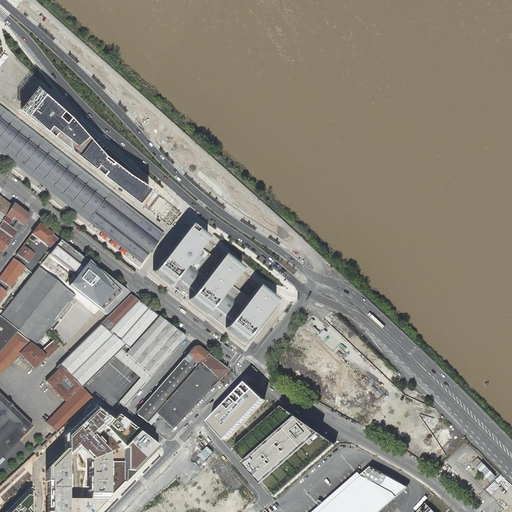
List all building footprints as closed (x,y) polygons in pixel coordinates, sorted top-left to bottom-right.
[(68,111),(38,86),(20,108),(49,130),(68,145),(137,199),(149,183),(68,111)] [(0,153),(141,263),(147,255),(157,242),(164,234),(131,208),(11,114),(0,105),(0,153)] [(191,185),(196,190),(201,184),(196,180),(191,185)] [(0,225),(2,222),(12,206),(4,200),(0,197),(0,225)] [(17,206),(13,203),(2,222),(8,226),(13,219),(16,222),(21,226),(22,227),(30,216),(17,206)] [(8,226),(2,222),(0,225),(0,229),(12,238),(17,232),(12,229),(8,226)] [(21,226),(16,222),(12,229),(17,232),(21,226)] [(45,244),(51,249),(58,239),(52,234),(39,223),(31,234),(40,240),(41,241),(45,244)] [(190,225),(154,270),(171,283),(190,298),(208,312),(226,327),(245,341),(276,300),(258,286),(248,299),(241,294),(230,285),(242,269),(223,255),(218,262),(199,247),(207,238),(190,225)] [(0,253),(1,253),(7,245),(12,239),(0,229),(0,253)] [(87,261),(58,239),(51,249),(48,254),(77,274),(87,262),(87,261)] [(16,254),(29,263),(35,254),(23,246),(16,254)] [(25,267),(13,258),(0,275),(0,280),(10,288),(25,267)] [(127,293),(87,261),(87,262),(77,274),(69,284),(68,285),(80,295),(103,313),(105,315),(125,296),(127,293)] [(8,323),(17,330),(27,338),(35,345),(74,295),(66,289),(46,274),(38,267),(0,315),(0,316),(7,322),(8,323)] [(138,301),(130,295),(107,317),(100,324),(108,332),(109,331),(138,301)] [(138,301),(109,331),(113,334),(120,341),(147,308),(138,301)] [(147,308),(120,341),(125,345),(129,349),(158,316),(147,308)] [(0,350),(5,345),(9,340),(16,332),(17,330),(8,323),(7,322),(0,316),(0,350)] [(135,361),(168,324),(158,316),(129,349),(125,353),(135,361)] [(100,324),(59,365),(60,366),(67,373),(70,376),(111,336),(108,332),(100,324)] [(143,369),(177,330),(168,324),(135,361),(143,369)] [(327,346),(306,327),(275,360),(296,379),(327,346)] [(151,376),(185,337),(177,330),(143,369),(151,376)] [(30,343),(16,332),(0,350),(0,373),(12,361),(19,354),(30,343)] [(111,336),(70,376),(81,388),(85,384),(89,380),(114,355),(121,349),(125,345),(120,341),(113,334),(111,336)] [(53,341),(42,351),(46,356),(47,358),(48,358),(59,347),(53,341)] [(30,342),(30,343),(19,354),(34,368),(46,356),(42,351),(30,342)] [(199,363),(208,354),(197,346),(194,347),(187,355),(183,359),(194,369),(199,363)] [(125,353),(121,349),(114,355),(115,356),(140,378),(124,397),(119,402),(124,407),(151,376),(143,369),(135,361),(125,353)] [(373,389),(334,353),(303,386),(350,413),(373,389)] [(208,354),(199,363),(219,380),(228,371),(229,370),(228,370),(208,354)] [(137,415),(146,422),(155,413),(183,382),(194,369),(183,359),(137,411),(137,415)] [(172,429),(219,380),(199,363),(194,369),(183,382),(155,413),(159,416),(172,429)] [(67,373),(60,366),(45,382),(51,388),(55,384),(63,376),(67,373)] [(51,388),(66,402),(81,388),(70,376),(67,373),(63,376),(66,378),(73,385),(67,391),(60,384),(55,384),(51,388)] [(55,384),(60,384),(66,378),(63,376),(55,384)] [(264,400),(246,382),(224,405),(207,422),(225,439),(264,400)] [(92,398),(81,388),(66,402),(59,409),(45,422),(56,433),(92,398)] [(11,405),(0,394),(0,410),(9,420),(24,434),(32,426),(11,405)] [(412,427),(380,396),(359,418),(419,453),(442,466),(446,462),(412,427)] [(298,418),(282,406),(277,410),(233,449),(236,453),(245,463),(261,481),(274,497),(336,444),(318,432),(314,429),(298,418)] [(95,407),(66,434),(66,450),(66,460),(78,449),(89,460),(108,453),(91,435),(109,419),(95,407)] [(0,410),(0,428),(9,420),(0,410)] [(155,413),(146,422),(151,425),(159,416),(155,413)] [(138,430),(117,415),(113,421),(109,419),(91,435),(108,453),(122,447),(137,431),(138,430)] [(9,420),(0,428),(0,459),(19,440),(24,434),(9,420)] [(108,494),(108,499),(125,481),(156,447),(138,430),(137,431),(122,447),(125,449),(125,462),(108,461),(108,494)] [(33,451),(34,453),(42,447),(39,444),(38,444),(33,450),(33,451)] [(64,450),(46,469),(46,482),(51,482),(51,499),(50,511),(94,511),(108,499),(108,494),(108,461),(108,453),(89,460),(89,494),(89,499),(66,499),(66,460),(66,450),(64,450)] [(136,511),(203,511),(224,495),(224,490),(227,487),(222,482),(218,485),(197,461),(136,511)] [(361,474),(356,478),(326,505),(323,502),(321,500),(320,499),(319,499),(318,499),(317,501),(318,502),(320,505),(322,508),(317,511),(378,511),(387,505),(399,494),(404,490),(403,484),(393,478),(371,466),(361,474)] [(326,505),(356,478),(355,477),(354,477),(353,476),(323,502),(326,505)] [(30,511),(32,492),(29,491),(6,511),(30,511)] [(433,511),(425,503),(415,511),(433,511)]
